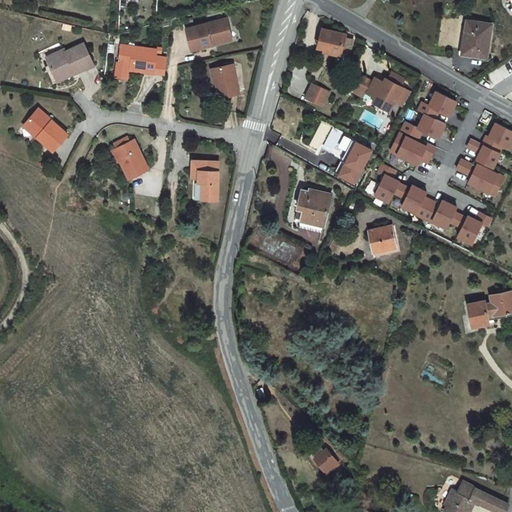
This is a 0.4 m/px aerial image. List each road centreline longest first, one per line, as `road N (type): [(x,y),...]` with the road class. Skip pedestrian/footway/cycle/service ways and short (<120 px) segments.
road 1 (unclassified): [(286,511),(230,365),(222,318),(226,249),(254,140)]
road 2 (residential): [(483,96),(321,0)]
road 3 (residential): [(94,112),(254,140)]
road 4 (residential): [(483,96),(438,183),(484,206)]
road 5 (unclassified): [(254,140),(293,0)]
